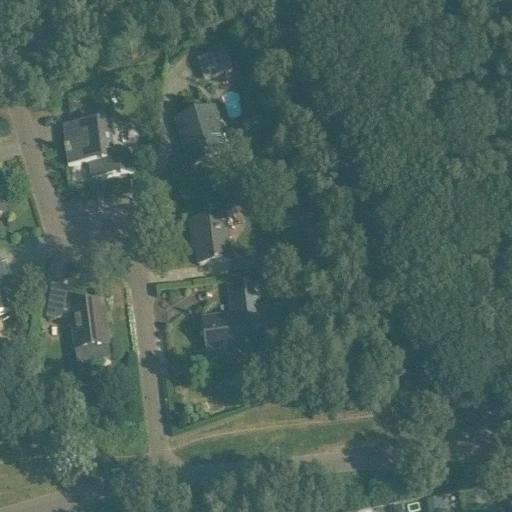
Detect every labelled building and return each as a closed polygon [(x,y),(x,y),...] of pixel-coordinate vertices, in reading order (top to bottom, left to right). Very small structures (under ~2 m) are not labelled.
[(34,22),(42,19),(82,8),(80,0),(25,0),(36,34),(37,34),(34,22)] [(227,52),(198,61),(205,81),(233,73),(227,52)] [(191,167),(201,164),(228,155),(215,111),(178,123),(191,167)] [(92,181),(121,177),(135,176),(132,152),(115,154),(111,122),(64,128),(67,152),(66,152),(66,156),(67,155),(69,168),(90,165),(92,181)] [(0,215),(5,214),(8,227),(9,227),(0,196),(0,215)] [(200,267),(210,266),(232,263),(226,220),(191,224),(194,241),(197,241),(200,267)] [(257,277),(285,273),(283,261),(255,264),(257,277)] [(0,263),(0,262),(0,317),(15,313),(0,263)] [(208,352),(218,351),(246,347),(246,350),(268,347),(263,315),(261,315),(257,285),(230,289),(234,318),(204,321),(208,352)] [(53,286),(50,306),(47,319),(61,321),(72,320),(78,365),(95,363),(93,349),(109,347),(104,304),(74,308),(71,289),(53,286)] [(306,368),(282,360),(276,378),(300,386),(306,368)] [(29,384),(28,392),(27,397),(33,399),(60,404),(62,390),(29,384)] [(447,511),(444,497),(425,501),(427,511),(447,511)]
